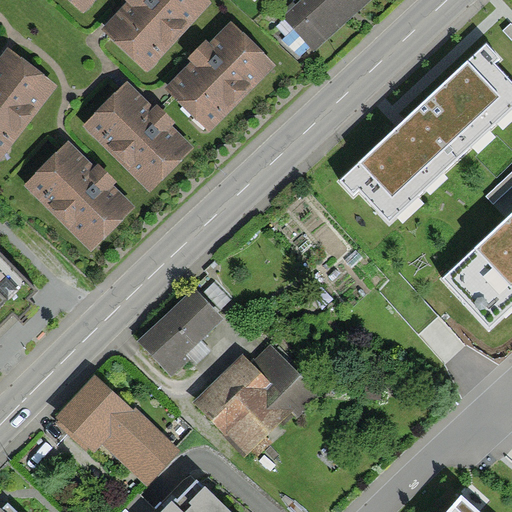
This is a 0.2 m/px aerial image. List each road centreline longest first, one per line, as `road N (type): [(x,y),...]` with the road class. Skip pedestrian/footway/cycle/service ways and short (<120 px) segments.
road 1 (secondary): [(449,0),(176,250),(0,427)]
road 2 (residential): [(384,511),(511,395)]
